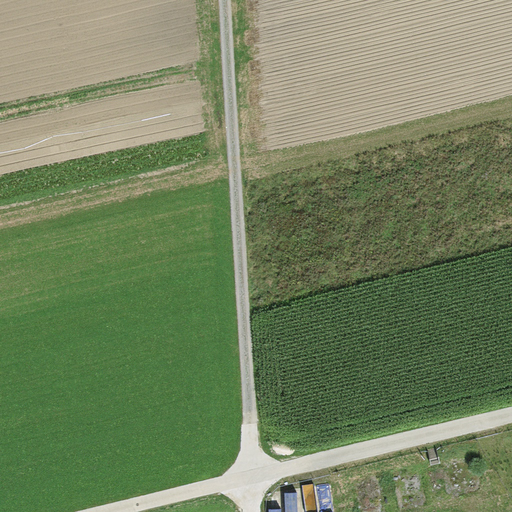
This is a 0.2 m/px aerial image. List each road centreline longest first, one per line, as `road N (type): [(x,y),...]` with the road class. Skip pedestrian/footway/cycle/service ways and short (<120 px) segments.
road 1 (track): [(225,0),(252,479),(293,469)]
road 2 (track): [(511,417),(293,469)]
road 3 (track): [(252,479),(111,511)]
